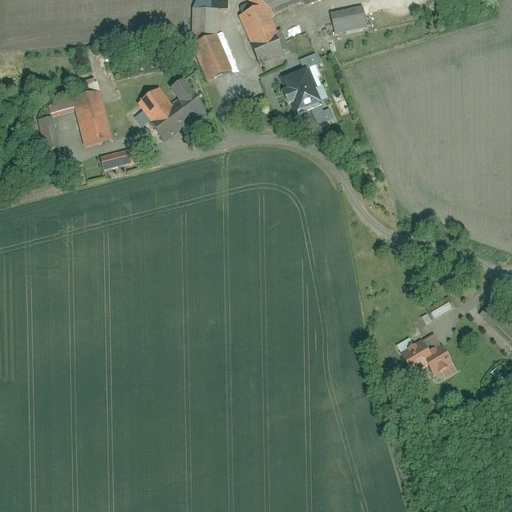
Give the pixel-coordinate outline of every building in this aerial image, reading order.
[(228,10),(228,0),(196,0),(197,10),(218,10),(228,10)] [(238,8),(256,52),(282,42),(278,33),(271,15),(265,0),(248,0),(250,3),(238,8)] [(265,0),(271,15),(305,2),(307,6),(322,0),(265,0)] [(364,8),(332,15),(337,36),(368,29),(364,8)] [(195,10),(194,46),(218,37),(218,10),(197,10),(195,10)] [(291,53),(282,31),(278,33),(282,42),(287,55),(291,53)] [(218,37),(194,46),(207,81),(233,72),(220,36),(218,37)] [(282,42),(256,52),(261,65),(287,55),(282,42)] [(321,64),(317,54),(300,61),(304,71),(309,69),(321,64)] [(304,71),(283,79),(288,91),(285,92),(291,106),(296,104),(299,114),(310,109),(323,104),(309,69),(304,71)] [(97,79),(86,82),(90,95),(100,93),(97,79)] [(139,105),(165,142),(208,112),(186,81),(173,90),(180,99),(171,105),(160,90),(139,105)] [(114,140),(102,92),(100,93),(90,95),(73,99),(76,110),(85,147),(114,140)] [(237,124),(258,120),(254,98),(233,102),(237,124)] [(52,117),(76,110),(73,99),(49,105),(52,117)] [(310,109),(317,128),(335,121),(330,109),(326,111),(323,104),(310,109)] [(38,121),(46,150),(60,147),(53,117),(38,121)] [(133,149),(92,160),(95,173),(136,163),(133,149)] [(144,156),(146,168),(159,166),(157,153),(144,156)] [(415,346),(402,354),(410,368),(418,363),(420,367),(427,363),(436,378),(443,374),(447,379),(458,373),(435,335),(415,346)] [(415,346),(411,338),(397,346),(402,354),(415,346)]
